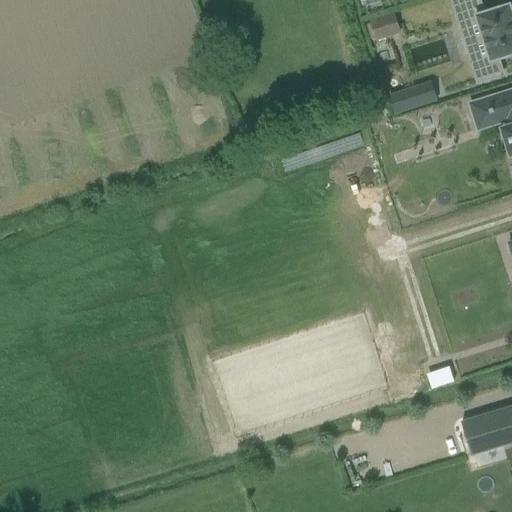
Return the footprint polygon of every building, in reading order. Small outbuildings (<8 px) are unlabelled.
[(498,60),(511,55),(511,13),(510,6),(483,14),(478,0),(454,8),(461,30),(471,61),(478,83),(503,75),(498,60)] [(385,29),(397,25),(394,14),(369,22),(375,42),(388,38),(385,29)] [(438,102),(431,82),(387,96),(394,116),(438,102)] [(497,124),(506,121),(509,129),(502,131),(510,156),(511,155),(511,92),(489,100),(497,124)] [(431,390),(442,386),(454,382),(449,367),(438,371),(426,375),(431,390)] [(472,456),(511,443),(511,407),(461,424),(472,456)]
